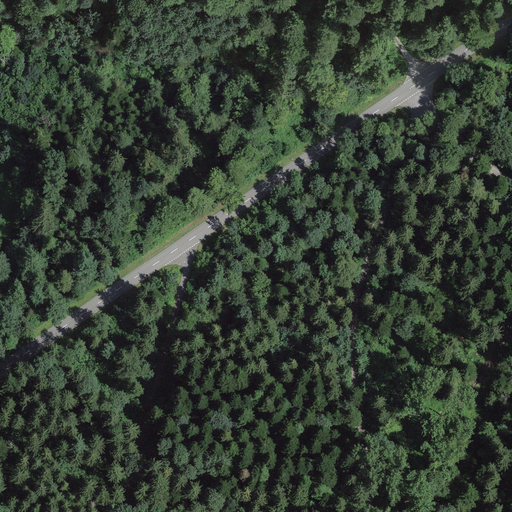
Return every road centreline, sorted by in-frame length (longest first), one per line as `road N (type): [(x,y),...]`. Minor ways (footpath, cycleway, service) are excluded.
road 1 (tertiary): [(0,370),(511,23)]
road 2 (track): [(371,511),(352,309),(420,81)]
road 3 (track): [(117,511),(195,234)]
road 4 (track): [(420,81),(444,133),(511,183)]
